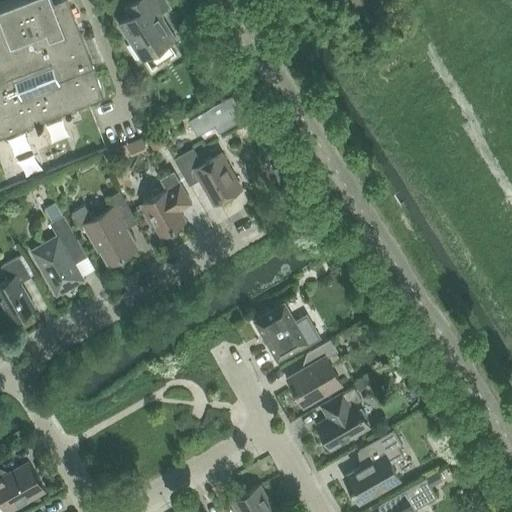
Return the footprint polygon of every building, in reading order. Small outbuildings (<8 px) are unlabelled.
[(0,0),(0,136),(105,96),(67,0),(58,0),(53,2),(52,0),(18,0),(14,2),(13,0),(0,0)] [(120,23),(132,42),(127,45),(136,59),(141,56),(142,58),(174,38),(160,16),(161,16),(160,14),(150,0),(137,0),(126,7),(131,16),(120,23)] [(233,94),(189,119),(198,135),(215,125),(219,132),(244,118),(238,107),(239,106),(233,94)] [(157,130),(146,137),(154,149),(165,143),(157,130)] [(174,158),(189,185),(201,178),(215,203),(240,188),(220,153),(202,163),(193,147),(174,158)] [(167,188),(142,202),(148,213),(146,214),(152,225),(154,224),(160,234),(185,220),(179,209),(192,202),(173,170),(161,178),(167,188)] [(137,247),(121,219),(133,212),(120,190),(107,197),(112,206),(93,218),(85,204),(72,212),(80,226),(84,224),(98,249),(100,248),(109,264),(137,247)] [(57,204),(46,211),(52,221),(63,214),(57,204)] [(57,235),(34,248),(38,256),(36,257),(51,283),(53,282),(59,292),(84,278),(74,261),(75,258),(85,251),(63,214),(52,221),(50,222),(57,235)] [(23,253),(19,255),(31,276),(34,274),(23,253)] [(0,283),(0,298),(12,320),(35,307),(20,282),(31,276),(19,255),(1,265),(9,278),(0,283)] [(254,319),(277,359),(306,343),(307,344),(319,337),(306,314),(295,321),(284,302),(254,319)] [(287,377),(303,405),(341,383),(326,357),(338,350),(331,338),(307,352),(312,362),(287,377)] [(366,377),(351,385),(352,387),(354,386),(357,391),(366,385),(368,379),(366,377)] [(317,424),(331,448),(369,426),(355,402),(361,399),(357,391),(354,386),(352,387),(343,393),(342,392),(322,404),(329,417),(317,424)] [(442,426),(431,432),(438,445),(449,439),(442,426)] [(344,475),(359,502),(399,479),(390,463),(403,455),(399,448),(403,445),(393,428),(358,448),(366,462),(344,475)] [(0,498),(7,510),(44,489),(29,462),(2,477),(0,472),(0,498)] [(438,470),(426,477),(431,485),(443,479),(438,470)] [(416,511),(414,509),(437,496),(431,485),(426,477),(426,476),(382,501),(388,511),(416,511)] [(276,511),(260,484),(232,500),(238,511),(276,511)]
